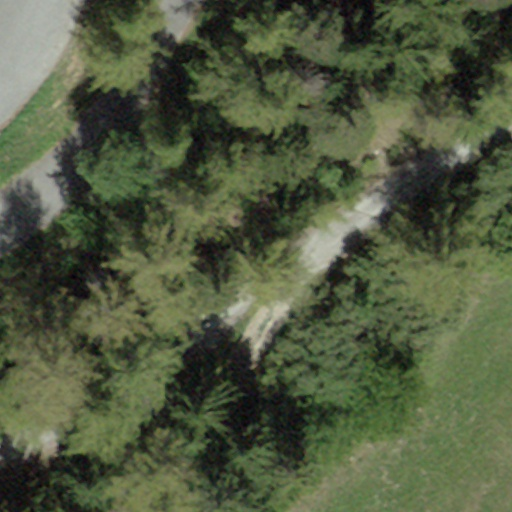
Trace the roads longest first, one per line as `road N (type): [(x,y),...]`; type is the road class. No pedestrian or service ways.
road 1 (track): [(511,91),(339,236),(109,390),(0,440)]
road 2 (unclassified): [(188,0),(95,145),(0,247)]
